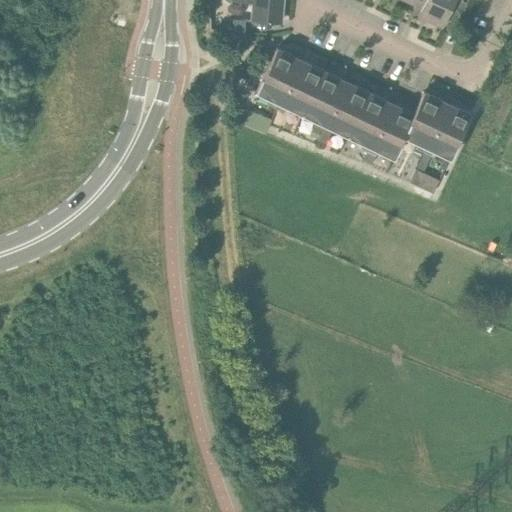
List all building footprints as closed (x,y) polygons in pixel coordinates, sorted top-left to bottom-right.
[(283,6),(283,0),(231,0),(231,1),(252,3),(251,21),(279,24),(281,6),(283,6)] [(421,12),(426,0),(402,0),(414,6),(413,8),(421,12)] [(426,0),(421,12),(417,19),(426,24),(427,21),(443,29),(456,0),(426,0)] [(244,32),(245,20),(233,19),(232,31),(244,32)] [(413,114),(277,48),(256,91),(272,99),(269,105),(284,112),(287,107),(317,121),(314,127),(322,131),(318,139),(325,143),(332,128),(362,143),(360,148),(375,155),(378,150),(393,158),(404,136),(419,143),(416,149),(431,156),(434,151),(450,158),(470,115),(424,92),(413,114)] [(432,193),(439,180),(415,169),(409,181),(432,193)]
